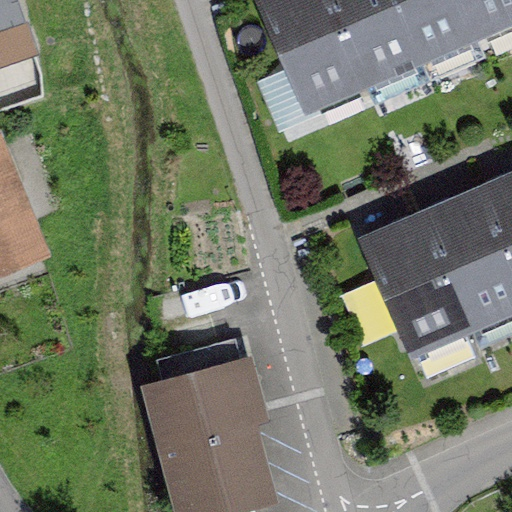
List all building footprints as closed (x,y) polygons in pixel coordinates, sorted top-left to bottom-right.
[(23,0),(0,0),(0,66),(42,52),(23,0)] [(256,0),(305,114),(358,92),(319,0),(256,0)] [(319,0),(358,92),(418,67),(390,0),(319,0)] [(390,0),(418,67),(475,44),(456,0),(390,0)] [(511,0),(456,0),(475,44),(511,27),(511,0)] [(0,121),(0,269),(52,248),(0,121)] [(511,172),(485,184),(511,244),(511,172)] [(511,314),(511,244),(485,184),(423,210),(475,330),(511,314)] [(421,354),(475,330),(423,210),(369,234),(421,354)] [(235,511),(288,500),(254,350),(141,376),(172,511),(235,511)]
